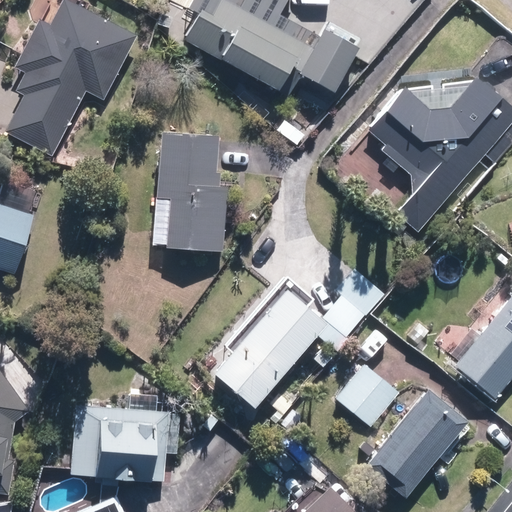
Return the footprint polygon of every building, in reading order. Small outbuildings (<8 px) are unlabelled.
[(7,129),(54,154),(88,90),(105,99),(140,33),(77,0),(64,0),(53,22),(42,16),(15,66),(26,71),(17,89),(26,93),(7,129)] [(229,0),(207,0),(186,38),(290,95),(300,76),(335,95),(358,53),(322,33),(314,46),(229,0)] [(397,213),(419,231),(484,155),(494,163),(511,142),(511,103),(478,75),(453,104),(432,107),(406,84),(365,133),(412,173),(413,193),(397,213)] [(165,127),(155,244),(225,250),(231,184),(218,183),(223,132),(165,127)] [(0,266),(16,272),(36,214),(0,201),(0,266)] [(217,370),(258,404),(329,319),(288,285),(217,370)] [(511,294),(456,362),(498,396),(511,378),(511,294)] [(365,363),(336,397),(372,426),(400,392),(365,363)] [(0,367),(0,492),(9,494),(18,444),(13,443),(17,419),(30,410),(21,397),(21,396),(20,396),(0,367)] [(408,496),(471,418),(430,385),(367,463),(408,496)] [(171,410),(78,403),(74,471),(166,478),(171,410)] [(349,511),(357,505),(331,478),(295,511),(349,511)] [(126,511),(119,494),(75,511),(126,511)]
